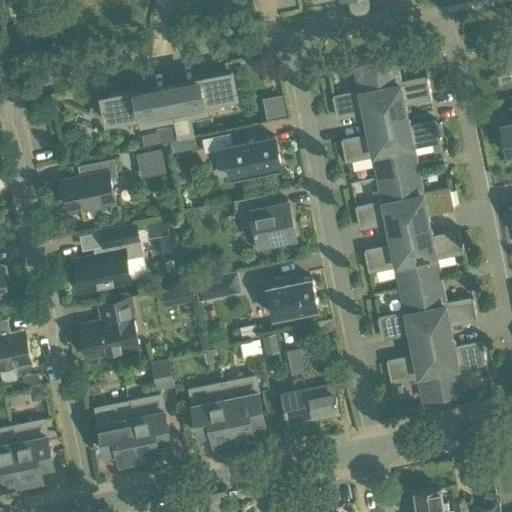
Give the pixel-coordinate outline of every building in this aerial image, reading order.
[(511,33),(490,38),(499,80),(503,79),(502,78),(511,76),(511,33)] [(395,56),(375,61),(386,117),(406,113),(404,101),(430,95),(430,96),(432,96),(427,75),(426,75),(426,76),(400,81),(397,66),(394,66),(393,58),(395,58),(395,56)] [(333,94),(332,94),(336,115),(337,115),(337,114),(364,109),(366,121),(386,117),(375,61),(355,65),(355,66),(357,65),(359,73),(357,74),(360,89),(333,95),(333,94)] [(231,70),(196,76),(197,79),(183,82),(181,88),(168,91),(173,117),(177,135),(191,132),(187,114),(205,111),(203,101),(236,94),(231,70)] [(130,89),(102,95),(107,119),(139,113),(141,124),(173,117),(168,91),(165,75),(129,82),(130,89)] [(281,93),(262,97),(266,117),(285,113),(281,93)] [(406,113),(386,117),(398,172),(415,168),(414,160),(416,159),(413,144),(439,139),(440,139),(436,118),(435,118),(435,119),(409,124),(406,113)] [(511,116),(501,119),(508,153),(510,153),(511,162),(511,116)] [(342,137),(341,138),(345,159),(346,158),(373,152),(376,167),(378,167),(380,176),(398,172),(386,117),(366,121),(369,133),(342,138),(342,137)] [(174,123),(157,127),(159,139),(177,135),(174,123)] [(230,131),(202,137),(205,151),(226,146),(232,173),(250,170),(251,173),(264,170),(264,167),(281,163),(275,134),(232,143),(230,131)] [(160,146),(135,150),(140,174),(165,169),(160,146)] [(64,181),(60,182),(64,203),(68,202),(69,206),(97,200),(98,205),(116,202),(110,174),(116,173),(113,157),(89,162),(91,172),(63,177),(64,181)] [(415,168),(398,172),(409,227),(429,223),(426,211),(453,206),(454,206),(450,185),(449,185),(449,186),(422,191),(419,176),(417,176),(415,168)] [(356,204),(355,205),(359,226),(360,225),(387,219),(389,231),(409,227),(398,172),(380,176),(381,184),(379,184),(383,200),(356,205),(356,204)] [(265,191),(234,197),(237,209),(253,206),(257,227),(252,228),(256,247),(275,243),(274,238),(295,234),(288,199),(268,203),(265,191)] [(94,254),(76,258),(82,287),(130,278),(124,248),(140,245),(135,221),(78,233),(81,247),(92,244),(94,254)] [(429,223),(409,227),(420,282),(438,279),(436,270),(439,270),(435,254),(462,249),(462,250),(463,249),(459,228),(458,229),(431,235),(429,223)] [(365,248),(364,248),(368,269),(369,269),(369,268),(395,263),(399,278),(401,278),(402,286),(420,282),(409,227),(389,231),(391,243),(365,248)] [(167,259),(185,258),(183,235),(165,236),(167,259)] [(0,292),(7,291),(4,278),(8,277),(5,263),(0,264),(0,292)] [(236,270),(196,278),(200,297),(240,288),(236,270)] [(281,276),(254,281),(258,299),(270,296),(273,314),(318,305),(312,275),(282,282),(281,276)] [(438,279),(420,282),(432,337),(452,333),(449,322),(476,316),(476,317),(477,316),(473,295),(471,296),(472,296),(445,302),(442,286),(440,287),(438,279)] [(193,282),(168,287),(171,302),(196,297),(193,282)] [(379,315),(377,315),(382,336),(383,336),(383,335),(409,330),(412,342),(432,337),(420,282),(402,286),(404,294),(402,295),(405,310),(379,316),(379,315)] [(99,315),(77,320),(84,354),(139,343),(134,315),(136,315),(131,291),(95,298),(99,315)] [(8,316),(0,317),(0,366),(1,367),(2,371),(3,378),(16,376),(15,368),(14,364),(30,361),(23,328),(11,330),(8,316)] [(333,316),(314,321),(332,329),(335,328),(333,316)] [(275,333),(262,336),(265,350),(278,348),(275,333)] [(452,333),(432,337),(443,394),(463,389),(463,388),(461,388),(459,381),(461,380),(458,365),(484,359),(485,360),(486,360),(481,339),(480,339),(480,340),(454,345),(452,333)] [(388,358),(386,358),(391,380),(392,379),(418,373),(421,389),(424,388),(425,396),(423,396),(423,398),(443,394),(432,337),(412,342),(414,354),(388,359),(388,358)] [(294,387),(282,389),(287,417),(312,412),(307,384),(301,355),(299,346),(286,348),(294,387)] [(314,352),(301,355),(307,384),(312,412),(321,411),(323,416),(338,413),(337,407),(343,406),(341,397),(342,397),(339,378),(332,380),(329,368),(317,370),(314,352)] [(168,356),(152,359),(158,385),(174,382),(168,356)] [(38,372),(23,375),(25,385),(40,382),(38,372)] [(255,374),(222,381),(234,437),(253,433),(251,422),(264,420),(255,374)] [(222,381),(190,387),(199,432),(212,430),(214,441),(234,437),(222,381)] [(161,393),(128,399),(140,455),(159,451),(157,441),(170,439),(161,393)] [(128,399),(96,406),(105,451),(118,449),(120,459),(140,455),(128,399)] [(44,417),(11,424),(23,480),(42,476),(40,466),(53,463),(44,417)] [(11,424),(0,426),(0,474),(1,474),(3,484),(23,480),(11,424)] [(439,484),(413,488),(417,511),(426,511),(448,509),(446,500),(442,500),(439,484)] [(485,489),(482,499),(492,501),(494,492),(485,489)] [(448,509),(426,511),(468,511),(466,497),(451,499),(452,508),(448,509)] [(309,511),(337,511),(337,510),(328,511),(326,500),(308,503),(309,511)]
